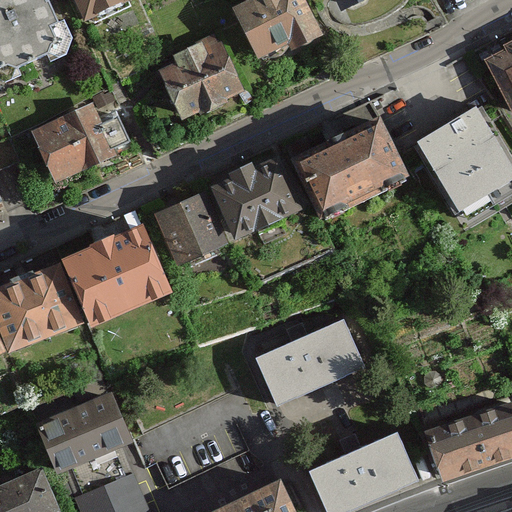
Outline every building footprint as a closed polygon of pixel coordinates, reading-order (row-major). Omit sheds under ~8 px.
[(47,0),(0,0),(0,72),(18,73),(51,63),(68,41),(47,0)] [(78,0),(86,17),(124,0),(78,0)] [(318,34),(300,0),(245,0),(226,10),(254,65),(318,34)] [(333,0),(339,11),(361,0),(333,0)] [(240,96),(211,36),(154,63),(183,123),(240,96)] [(511,107),(511,38),(483,55),(511,107)] [(110,95),(32,132),(58,189),(137,152),(110,95)] [(446,148),(422,160),(452,216),(470,207),(478,224),(511,207),(504,194),(511,189),(511,156),(494,122),(479,130),(472,115),(438,133),(446,148)] [(397,184),(371,124),(287,160),(312,219),(397,184)] [(295,212),(274,159),(206,185),(227,239),(295,212)] [(222,244),(200,194),(154,215),(175,264),(222,244)] [(92,316),(166,285),(140,222),(65,253),(92,316)] [(0,279),(0,338),(6,352),(92,316),(65,253),(0,279)] [(337,321),(253,358),(276,409),(360,373),(337,321)] [(113,387),(37,417),(58,468),(133,438),(113,387)] [(511,404),(419,437),(436,483),(511,456),(511,404)] [(398,420),(312,459),(329,511),(343,511),(420,478),(398,420)] [(0,511),(57,511),(39,465),(0,480),(0,511)] [(149,511),(134,476),(77,499),(82,511),(149,511)] [(295,511),(280,479),(205,511),(295,511)]
